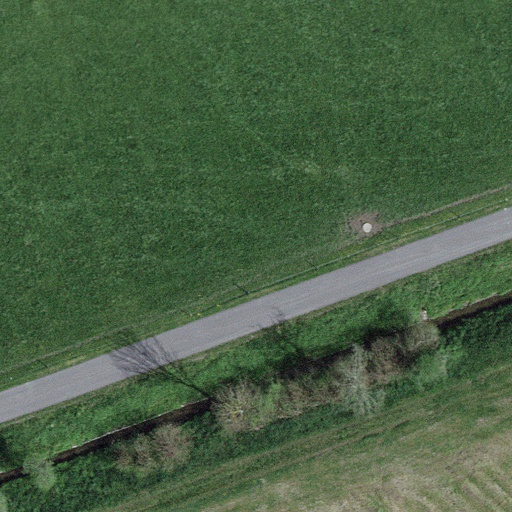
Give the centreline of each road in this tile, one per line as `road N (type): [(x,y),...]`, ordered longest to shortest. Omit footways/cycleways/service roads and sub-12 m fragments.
road 1 (unclassified): [(511,223),(0,409)]
road 2 (track): [(511,379),(143,511)]
